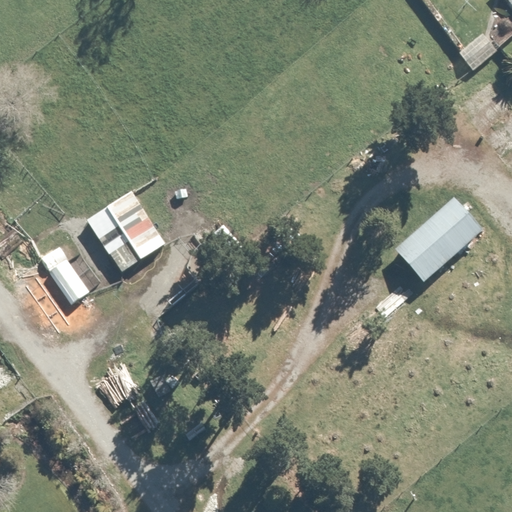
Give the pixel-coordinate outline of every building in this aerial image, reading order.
[(511,0),(502,0),(511,11),(511,0)] [(488,79),(455,106),(477,133),(510,106),(488,79)] [(511,116),(484,138),(502,160),(511,152),(511,116)] [(106,206),(87,219),(121,269),(139,256),(106,206)] [(426,216),(396,247),(424,273),(453,242),(426,216)]
